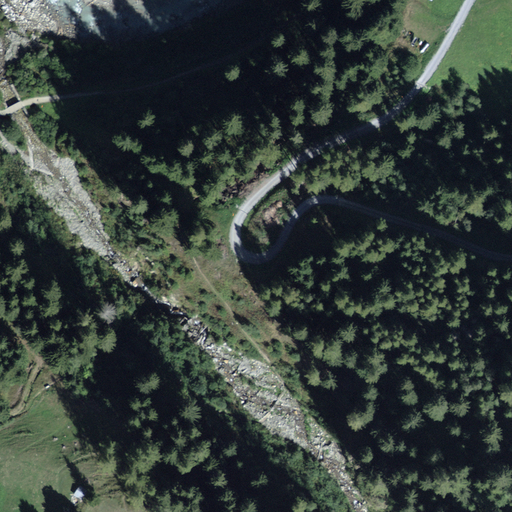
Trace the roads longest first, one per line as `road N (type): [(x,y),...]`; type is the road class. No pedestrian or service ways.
road 1 (track): [(469,0),(408,99),(310,153),(242,208),(235,247),(250,260)]
road 2 (track): [(314,0),(239,52),(165,80),(35,99),(0,112)]
road 3 (track): [(250,260),(270,256),(315,198),(511,258)]
